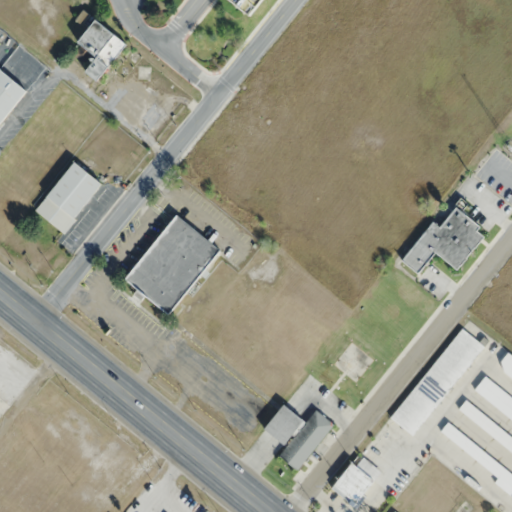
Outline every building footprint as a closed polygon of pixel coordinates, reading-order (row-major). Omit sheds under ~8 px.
[(262,0),(250,15),(231,0),(262,0)] [(88,64),(84,69),(100,81),(128,43),(96,19),(72,52),(88,64)] [(0,123),(26,89),(0,69),(0,123)] [(66,233),(102,182),(72,161),(36,212),(66,233)] [(432,221),(402,260),(420,274),(436,253),(458,270),(485,235),(479,231),(482,227),(456,206),(440,227),(432,221)] [(125,280),(170,315),(221,249),(175,214),(125,280)] [(392,419),(415,436),(483,344),(460,327),(392,419)] [(511,379),(511,358),(508,355),(497,368),(511,379)] [(511,398),(484,377),(474,390),(511,420),(511,398)] [(511,452),(511,438),(465,402),(458,411),(511,452)] [(298,470),(334,424),(316,410),(307,422),(283,403),(264,429),(287,446),(280,455),(298,470)] [(511,474),(447,424),(441,431),(500,478),(495,484),(511,496),(511,474)] [(334,485),(355,503),(382,473),(361,454),(334,485)]
